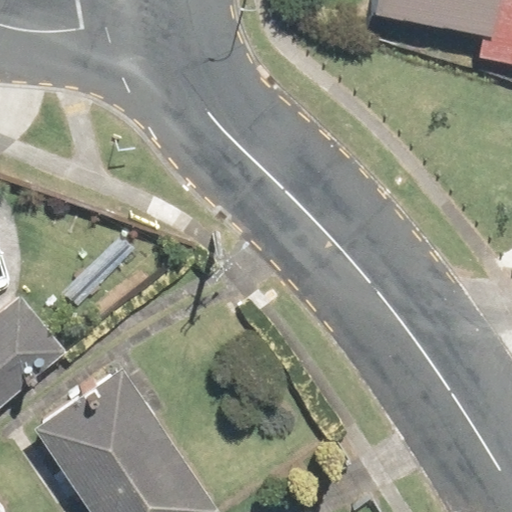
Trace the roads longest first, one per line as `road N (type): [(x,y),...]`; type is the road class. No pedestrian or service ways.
road 1 (tertiary): [(510,511),(374,286),(233,128),(128,54)]
road 2 (tertiary): [(128,54),(0,12)]
